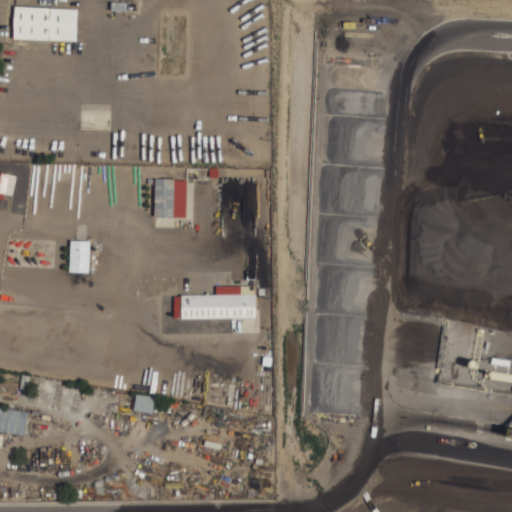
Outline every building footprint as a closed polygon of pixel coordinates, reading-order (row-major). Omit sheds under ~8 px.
[(78,8),(15,6),(14,38),(77,40),(78,8)] [(0,196),(11,198),(13,177),(3,176),(3,177),(0,177),(0,196)] [(186,179),(155,179),(155,216),(186,217),(186,179)] [(89,272),(90,240),(71,240),(70,271),(89,272)] [(181,294),(181,318),(256,317),(255,292),(249,292),(249,286),(217,286),(217,294),(181,294)] [(134,410),(153,412),(155,396),(136,394),(134,410)] [(0,430),(24,435),(29,412),(0,406),(0,430)]
